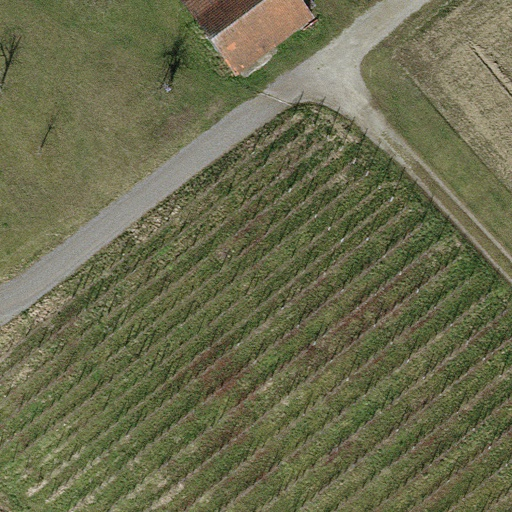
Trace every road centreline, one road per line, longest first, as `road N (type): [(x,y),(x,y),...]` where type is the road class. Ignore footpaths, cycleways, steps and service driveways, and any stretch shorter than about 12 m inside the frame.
road 1 (track): [(0,309),(55,288),(123,227),(338,90)]
road 2 (track): [(338,90),(511,270)]
road 3 (track): [(452,0),(338,90)]
